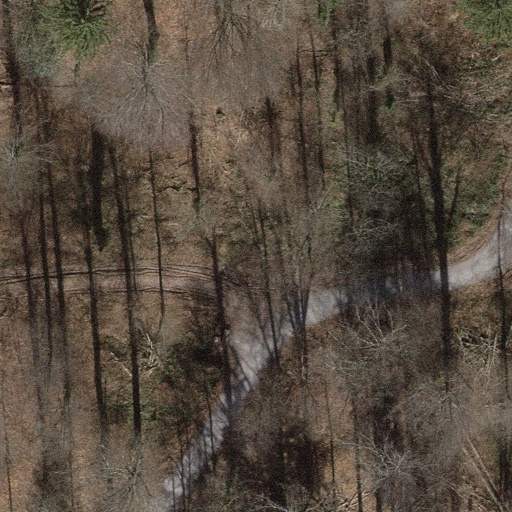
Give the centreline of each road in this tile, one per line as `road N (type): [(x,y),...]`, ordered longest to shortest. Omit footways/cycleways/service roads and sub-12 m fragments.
road 1 (track): [(152,511),(198,457),(240,371),(269,334),(348,295),(424,279),(511,274)]
road 2 (track): [(269,334),(235,312),(143,290),(0,297)]
